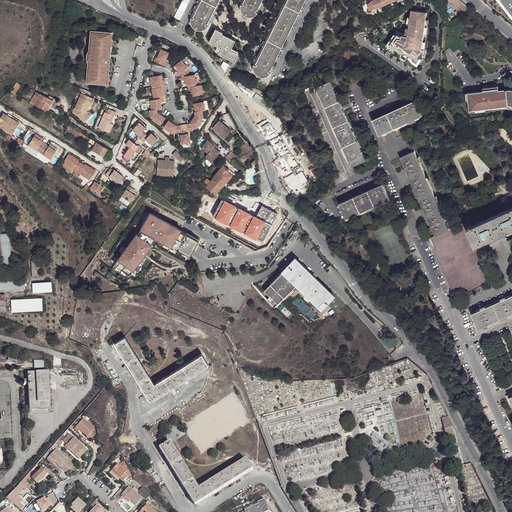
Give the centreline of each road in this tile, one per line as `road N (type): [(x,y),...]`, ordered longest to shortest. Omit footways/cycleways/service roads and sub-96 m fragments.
road 1 (unclassified): [(175,37),(223,87),(276,190),(432,372),(503,511)]
road 2 (residential): [(106,348),(131,388),(138,430),(189,511)]
road 3 (unclassified): [(361,40),(416,80),(437,46),(434,0)]
road 4 (unclassified): [(117,149),(100,167),(6,109)]
road 5 (residential): [(199,511),(255,477),(269,478),(290,511)]
